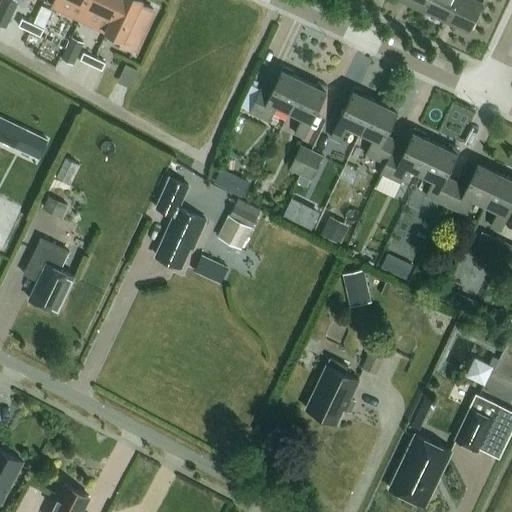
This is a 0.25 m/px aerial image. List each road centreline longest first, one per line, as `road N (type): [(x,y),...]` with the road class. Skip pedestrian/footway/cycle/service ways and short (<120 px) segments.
road 1 (unclassified): [(292,511),(0,358)]
road 2 (residential): [(485,96),(278,0)]
